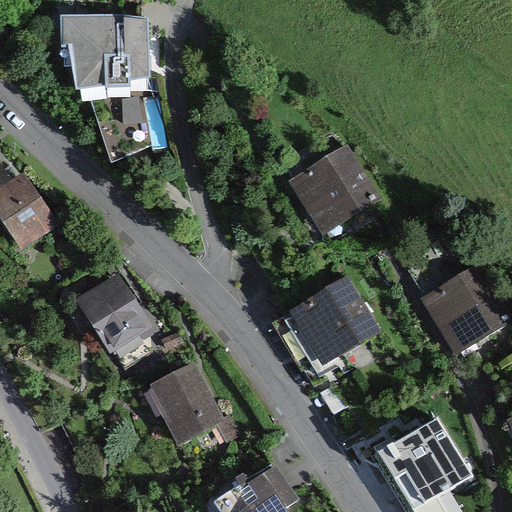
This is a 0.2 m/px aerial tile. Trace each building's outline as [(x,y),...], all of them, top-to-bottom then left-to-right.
[(154,22),(67,21),(66,50),(73,51),(84,89),(153,90),(154,22)] [(153,100),(123,102),(125,126),(155,124),(153,100)] [(384,199),(349,143),(294,178),(330,234),(384,199)] [(0,160),(0,217),(22,251),(60,226),(26,174),(14,182),(0,160)] [(511,318),(479,266),(421,302),(456,358),(511,323),(511,318)] [(120,273),(76,299),(110,354),(153,328),(120,273)] [(348,278),(289,315),(323,370),(382,333),(348,278)] [(195,363),(154,384),(186,446),(227,424),(195,363)] [(440,414),(383,448),(418,507),(475,473),(440,414)] [(285,511),(283,509),(298,499),(276,466),(213,506),(217,511),(285,511)]
